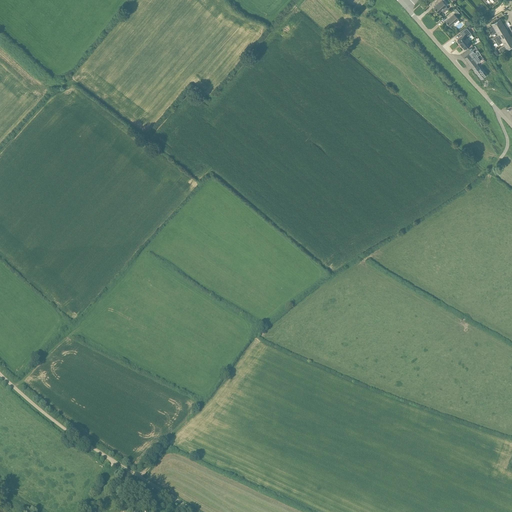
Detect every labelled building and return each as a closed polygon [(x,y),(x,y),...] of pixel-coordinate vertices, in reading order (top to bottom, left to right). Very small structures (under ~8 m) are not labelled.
[(434,7),(438,13),(446,6),(444,2),(445,1),(444,0),(437,0),(436,1),(438,4),(434,7)] [(486,10),(481,5),(477,9),(481,14),(486,10)] [(460,13),(455,8),(448,15),(450,17),(446,21),(450,26),(458,19),(456,16),(460,13)] [(490,32),(503,24),(500,19),(491,24),(493,26),(488,29),(490,32)] [(503,24),(490,32),(491,35),(496,32),(497,35),(506,29),(503,24)] [(464,49),(471,43),(467,38),(472,34),(467,27),(460,33),(462,36),(457,40),(464,49)] [(496,42),(509,34),(506,29),(497,35),(498,37),(494,39),(496,42)] [(511,39),(509,34),(496,42),(498,45),(502,43),(504,45),(511,39)] [(511,39),(504,45),(505,47),(500,50),(502,53),(511,46),(511,39)] [(470,54),(464,58),(473,69),(481,79),(486,75),(480,68),(477,64),(480,62),(480,61),(477,56),(480,54),(478,51),(477,51),(475,53),(473,51),(470,54)]
